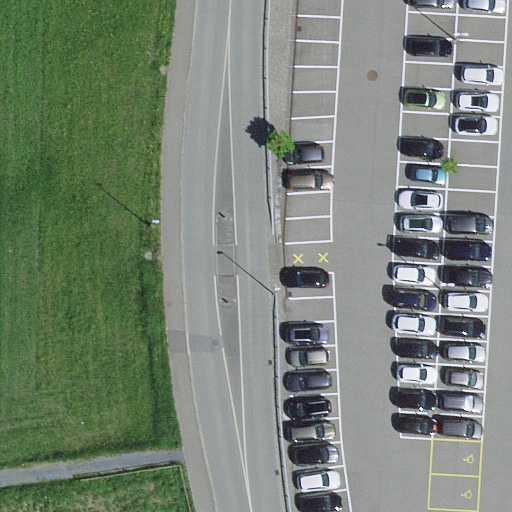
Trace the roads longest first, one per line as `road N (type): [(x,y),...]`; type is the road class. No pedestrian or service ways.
road 1 (unclassified): [(253,511),(225,263),(228,0)]
road 2 (unknown): [(243,450),(379,484)]
